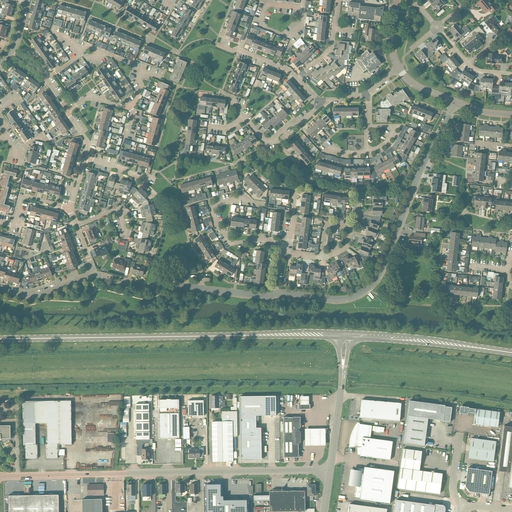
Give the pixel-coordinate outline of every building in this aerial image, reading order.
[(5,6),(4,9),(12,11),(14,6),(8,4),(9,1),(5,0),(3,0),(2,5),(5,6)] [(119,0),(116,7),(119,9),(124,1),(121,0),(119,0)] [(431,5),(430,6),(433,9),(432,9),(436,15),(441,11),(439,9),(441,8),(443,7),(444,5),(446,4),(446,3),(445,1),(444,1),(442,0),(434,0),(436,1),(431,5)] [(488,0),(481,0),(477,3),(477,4),(478,3),(483,9),(482,10),(485,13),(489,11),(491,13),(498,8),(495,4),(493,6),(488,0)] [(235,7),(240,9),(242,10),(245,4),(237,1),(235,7)] [(198,11),(201,6),(194,2),(192,4),(189,2),(188,5),(198,11)] [(347,10),(348,11),(347,16),(351,17),(351,18),(351,19),(352,20),(353,19),(354,18),(354,17),(358,18),(358,19),(380,22),(381,17),(378,16),(379,8),(375,8),(360,6),(358,4),(349,3),(348,8),(347,8),(346,9),(347,10)] [(124,13),(128,16),(135,6),(133,5),(131,7),(128,6),(127,9),(124,13)] [(137,7),(135,6),(128,16),(133,19),(137,11),(135,10),(137,7)] [(2,9),(1,14),(0,14),(0,17),(4,18),(5,15),(11,17),(12,11),(4,9),(2,9)] [(183,9),(182,11),(192,17),(194,13),(187,9),(185,11),(183,9)] [(133,19),(137,21),(143,11),(141,10),(140,13),(137,11),(133,19)] [(145,12),(143,11),(137,21),(142,24),(146,17),(144,15),(145,12)] [(189,22),(192,17),(182,11),(181,12),(180,13),(183,15),(182,17),(189,22)] [(241,15),(238,14),(233,12),(231,18),(238,21),(241,15)] [(142,24),(146,27),(152,17),(150,15),(148,18),(146,17),(142,24)] [(150,29),(155,22),(152,20),(154,18),(152,17),(146,27),(150,29)] [(186,26),(189,22),(182,17),(180,20),(177,18),(176,20),(186,26)] [(492,17),(489,20),(485,23),(491,30),(492,29),(495,33),(497,36),(501,33),(502,31),(497,25),(498,24),(492,17)] [(231,18),(228,23),(236,26),(238,21),(231,18)] [(87,28),(86,28),(85,30),(90,32),(95,22),(93,21),(93,20),(91,19),(87,28)] [(184,30),(186,26),(176,20),(175,22),(178,24),(176,26),(184,30)] [(155,22),(150,29),(155,32),(161,22),(159,21),(157,23),(155,22)] [(93,31),(95,32),(99,23),(97,22),(97,23),(95,22),(90,32),(92,33),(93,31)] [(226,29),(232,31),(234,32),(236,26),(228,23),(226,29)] [(369,29),(369,28),(369,24),(366,24),(365,36),(366,36),(366,41),(374,42),(375,35),(376,35),(377,30),(369,29)] [(462,38),(468,33),(464,28),(461,31),(456,25),(449,30),(456,38),(460,35),(462,38)] [(100,38),(100,37),(101,35),(104,36),(108,26),(106,26),(105,27),(103,26),(98,37),(100,38)] [(104,36),(107,37),(106,39),(110,40),(112,35),(110,35),(112,29),(110,29),(110,28),(108,26),(104,36)] [(181,35),(184,30),(176,26),(175,29),(172,27),(171,29),(181,35)] [(181,35),(171,29),(170,31),(173,32),(171,35),(178,39),(181,35)] [(234,32),(232,31),(226,29),(227,30),(225,36),(234,39),(235,35),(236,33),(234,32)] [(113,36),(112,35),(110,40),(113,42),(114,40),(116,41),(120,32),(118,31),(118,32),(116,31),(113,36)] [(122,44),(125,45),(129,35),(127,34),(126,35),(124,35),(120,46),(121,47),(122,44)] [(245,43),(251,45),(252,41),(253,39),(254,37),(248,34),(245,43)] [(476,38),(464,48),(469,54),(475,49),(476,51),(483,45),(481,43),(484,40),(478,34),(475,36),(476,38)] [(30,41),(33,45),(41,40),(38,36),(30,41)] [(436,39),(435,39),(431,43),(436,49),(441,46),(441,45),(442,44),(442,43),(442,42),(438,37),(436,39)] [(133,38),(129,47),(134,48),(138,39),(135,38),(135,39),(133,38)] [(134,48),(136,50),(135,53),(135,54),(135,55),(136,55),(137,56),(139,50),(138,49),(142,42),(140,41),(140,40),(138,39),(134,48)] [(253,39),(252,41),(251,45),(250,47),(256,49),(259,41),(253,39)] [(33,45),(36,50),(44,44),(41,40),(33,45)] [(262,51),(265,44),(259,41),(256,49),(262,51)] [(341,54),(349,54),(350,45),(349,45),(349,42),(341,41),(341,44),(338,44),(338,50),(342,51),(341,54)] [(313,43),(308,47),(305,44),(302,46),(306,49),(311,55),(316,51),(315,50),(318,48),(313,43)] [(432,53),(436,49),(431,43),(426,47),(429,50),(426,52),(430,57),(433,55),(432,53)] [(46,48),(44,44),(36,50),(39,54),(46,48)] [(271,46),(265,44),(262,51),(268,54),(271,46)] [(144,50),(143,53),(142,53),(145,55),(143,61),(144,62),(146,58),(146,59),(151,48),(146,46),(144,50)] [(276,48),(271,46),(268,54),(274,56),(276,48)] [(283,48),(279,47),(277,46),(276,48),(274,56),(274,55),(280,57),(283,48)] [(39,54),(42,58),(49,53),(46,48),(39,54)] [(151,48),(146,59),(148,59),(149,56),(152,57),(155,50),(151,48)] [(301,54),(306,60),(311,55),(306,49),(301,54)] [(155,50),(152,57),(155,59),(153,62),(155,62),(160,52),(155,50)] [(346,55),(349,55),(349,54),(341,54),(342,51),(338,50),(335,50),(335,56),(338,56),(338,62),(344,65),(344,60),(345,60),(346,55)] [(367,51),(359,57),(355,60),(364,72),(367,70),(369,73),(374,69),(376,67),(376,68),(381,64),(378,59),(376,57),(373,52),(369,54),(367,51)] [(428,59),(430,57),(426,52),(423,54),(421,51),(415,56),(421,62),(425,59),(426,58),(428,59)] [(160,52),(155,62),(158,63),(159,60),(162,62),(163,58),(165,54),(160,52)] [(45,62),(52,57),(49,53),(42,58),(45,62)] [(296,58),(302,64),(306,60),(301,54),(296,58)] [(500,63),(504,64),(504,57),(496,56),(496,54),(488,54),(487,63),(495,64),(495,62),(500,63)] [(445,62),(448,67),(455,61),(451,56),(448,59),(446,56),(441,61),(443,63),(445,62)] [(45,62),(48,66),(55,61),(52,57),(45,62)] [(302,64),(296,58),(292,62),(297,68),(302,64)] [(178,59),(176,64),(187,69),(187,68),(184,67),(184,66),(186,67),(187,63),(178,59)] [(55,61),(48,66),(51,71),(58,65),(55,61)] [(84,67),(80,70),(85,78),(89,75),(87,71),(90,69),(87,65),(86,63),(85,61),(82,63),(83,65),(82,65),(84,67)] [(446,69),(453,78),(458,72),(456,69),(459,66),(455,61),(448,67),(449,67),(446,69)] [(243,64),(240,62),(238,68),(245,71),(247,66),(249,66),(250,65),(244,62),(243,64)] [(334,63),(329,67),(332,69),(330,71),(333,75),(334,77),(344,68),(345,69),(347,67),(344,65),(338,62),(336,64),(334,63)] [(187,70),(187,69),(176,64),(174,69),(183,73),(184,70),(183,69),(184,68),(187,70)] [(332,69),(329,67),(328,65),(323,69),(326,72),(323,74),(327,77),(329,79),(333,75),(330,71),(332,69)] [(12,74),(14,76),(18,70),(14,66),(7,76),(9,77),(12,74)] [(96,72),(99,76),(107,71),(104,66),(100,69),(96,72)] [(322,67),(317,71),(320,74),(317,76),(321,80),(322,81),(327,77),(323,74),(326,72),(323,69),(322,67)] [(235,74),(243,77),(245,71),(238,68),(235,74)] [(261,75),(266,78),(269,70),(264,68),(261,75)] [(181,77),(183,73),(174,69),(172,74),(183,79),(183,78),(180,77),(180,76),(181,77)] [(310,81),(315,87),(318,85),(316,83),(321,80),(317,76),(320,74),(317,71),(316,69),(311,74),(314,76),(311,78),(312,79),(310,81)] [(18,70),(14,76),(16,77),(14,80),(16,82),(22,73),(18,70)] [(80,70),(76,73),(81,81),(85,78),(80,70)] [(275,73),(269,70),(266,78),(272,80),(275,73)] [(110,75),(107,71),(99,76),(102,80),(110,75)] [(458,72),(453,78),(449,83),(453,86),(455,83),(456,84),(457,82),(462,85),(464,82),(468,74),(463,71),(462,74),(458,72)] [(20,80),(23,82),(27,76),(22,73),(16,82),(18,83),(20,80)] [(77,83),(81,81),(76,73),(71,76),(72,77),(77,83)] [(281,75),(275,73),(272,80),(278,83),(281,75)] [(183,79),(172,74),(170,79),(179,83),(180,79),(179,79),(179,78),(183,79)] [(233,80),(240,83),(243,77),(235,74),(233,80)] [(473,92),(475,85),(471,82),(474,78),(468,74),(464,82),(469,85),(467,88),(471,91),(469,96),(472,96),(473,92)] [(102,80),(105,84),(113,79),(110,75),(102,80)] [(27,76),(23,82),(25,84),(23,87),(25,88),(31,79),(27,76)] [(72,77),(68,80),(73,88),(78,85),(77,83),(72,77)] [(28,89),(30,90),(36,82),(31,79),(25,88),(24,89),(26,91),(28,89)] [(105,84),(108,88),(116,83),(113,79),(105,84)] [(480,88),(486,88),(486,80),(481,79),(480,86),(475,85),(473,92),(480,92),(480,88)] [(68,80),(64,83),(69,91),(73,88),(68,80)] [(231,86),(238,89),(240,83),(233,80),(231,86)] [(283,85),(287,90),(293,85),(289,80),(283,85)] [(491,93),(495,94),(495,87),(492,87),(493,80),(486,80),(486,88),(492,89),(491,93)] [(30,90),(32,92),(31,93),(34,94),(40,85),(36,82),(30,90)] [(116,83),(108,88),(111,93),(118,87),(116,83)] [(499,92),(505,92),(505,84),(499,83),(499,87),(495,87),(495,94),(495,100),(499,100),(499,95),(498,95),(499,92)] [(297,90),(293,85),(287,90),(291,95),(297,90)] [(238,89),(231,86),(228,92),(236,95),(238,89)] [(111,93),(114,97),(121,92),(123,91),(122,90),(121,90),(118,87),(111,93)] [(159,93),(167,97),(169,92),(163,89),(161,88),(159,93)] [(301,94),(297,90),(291,95),(295,100),(301,94)] [(398,105),(404,101),(408,98),(402,90),(397,93),(395,90),(392,91),(395,95),(392,97),(391,94),(385,98),(386,99),(383,101),(382,101),(382,102),(380,103),(381,110),(375,110),(375,113),(379,112),(380,116),(376,116),(376,122),(387,122),(387,116),(390,116),(390,110),(389,110),(389,107),(391,106),(396,103),(398,105)] [(38,97),(41,102),(48,97),(45,92),(38,97)] [(121,92),(114,97),(117,101),(121,98),(124,96),(121,92)] [(157,98),(165,102),(167,97),(159,93),(157,98)] [(301,94),(295,100),(300,104),(306,99),(301,94)] [(41,102),(45,106),(52,101),(48,97),(41,102)] [(154,103),(163,107),(165,102),(157,98),(154,103)] [(225,101),(219,100),(218,108),(224,109),(223,114),(227,114),(228,105),(225,104),(225,101)] [(48,111),(55,106),(52,101),(45,106),(48,111)] [(152,108),(160,112),(163,107),(154,103),(152,108)] [(289,105),(287,108),(291,112),(295,108),(291,104),(289,105)] [(48,116),(49,117),(58,110),(55,106),(48,111),(49,113),(48,114),(48,115),(48,116)] [(412,114),(418,116),(421,109),(415,106),(415,108),(412,106),(409,114),(412,115),(412,114)] [(150,113),(154,115),(158,117),(160,112),(152,108),(150,113)] [(278,114),(283,119),(288,115),(282,109),(278,114)] [(427,111),(421,109),(418,116),(424,118),(427,111)] [(17,115),(19,113),(18,112),(16,113),(14,110),(7,115),(10,120),(17,115)] [(53,118),(54,120),(60,116),(61,115),(58,110),(49,117),(50,119),(53,118)] [(427,111),(424,118),(423,121),(420,130),(429,134),(432,128),(424,125),(427,119),(430,121),(433,114),(427,111)] [(278,124),(283,119),(278,114),(273,118),(278,124)] [(20,119),(17,115),(10,120),(13,124),(20,119)] [(331,121),(329,119),(326,115),(321,119),(326,125),(331,121)] [(63,120),(60,116),(54,120),(53,121),(56,125),(63,120)] [(274,128),(278,124),(273,118),(270,120),(268,118),(266,120),(268,122),(274,128)] [(22,122),(20,119),(13,124),(16,128),(25,122),(24,120),(22,122)] [(321,119),(316,123),(321,129),(326,125),(321,119)] [(56,125),(59,130),(66,125),(63,120),(56,125)] [(27,124),(25,122),(16,128),(19,133),(26,128),(25,125),(27,124)] [(263,126),(269,132),(274,128),(268,122),(263,126)] [(316,123),(311,128),(317,133),(321,129),(316,123)] [(66,125),(59,130),(62,135),(69,130),(66,125)] [(28,130),(26,128),(19,133),(22,137),(32,131),(30,129),(28,130)] [(312,138),(317,133),(311,128),(307,132),(312,138)] [(412,130),(409,135),(415,139),(418,134),(412,130)] [(33,137),(31,134),(33,133),(32,131),(22,137),(25,142),(33,137)] [(248,138),(252,145),(257,142),(253,135),(248,138)] [(412,145),(415,139),(409,135),(405,141),(412,145)] [(246,149),(252,145),(248,138),(242,142),(246,149)] [(69,148),(77,150),(79,145),(78,144),(78,142),(72,140),(71,143),(70,142),(69,148)] [(233,143),(235,146),(231,148),(236,155),(241,152),(237,145),(235,141),(233,143)] [(294,151),(300,146),(296,141),(290,146),(294,151)] [(409,150),(412,145),(405,141),(403,144),(400,142),(398,144),(402,146),(409,150)] [(241,152),(246,149),(242,142),(237,145),(241,152)] [(31,146),(30,152),(40,154),(40,153),(43,152),(42,149),(41,149),(42,146),(35,144),(35,147),(31,146)] [(402,146),(398,144),(397,146),(401,149),(399,152),(400,153),(399,155),(399,156),(405,161),(408,156),(406,156),(409,150),(402,146)] [(294,151),(299,156),(305,151),(300,146),(294,151)] [(299,156),(303,161),(309,155),(305,151),(299,156)] [(394,166),(391,159),(390,158),(388,154),(386,151),(384,152),(386,155),(387,158),(386,158),(387,160),(388,159),(388,160),(385,162),(389,169),(394,166)] [(307,165),(313,160),(309,155),(303,161),(307,165)] [(396,156),(391,159),(394,166),(400,163),(400,165),(405,162),(405,161),(399,156),(397,157),(396,156)] [(321,171),(323,163),(317,162),(315,169),(321,171)] [(383,172),(389,169),(385,162),(379,165),(383,172)] [(330,165),(323,163),(321,171),(327,173),(330,165)] [(334,174),(336,167),(330,165),(327,173),(334,174)] [(375,170),(373,172),(374,179),(378,177),(377,175),(383,172),(379,165),(374,168),(375,170)] [(63,169),(63,170),(53,167),(52,170),(59,172),(59,171),(62,172),(61,175),(70,177),(71,172),(63,169)] [(342,168),(336,167),(334,174),(340,176),(342,168)] [(370,179),(374,179),(373,172),(370,172),(370,168),(363,168),(363,176),(370,176),(370,179)] [(238,180),(237,175),(236,171),(230,172),(233,184),(233,182),(236,181),(237,183),(240,182),(239,180),(238,180)] [(88,172),(86,178),(97,181),(98,177),(101,176),(107,178),(108,175),(98,172),(97,175),(88,172)] [(230,172),(224,174),(227,186),(227,185),(226,183),(230,182),(230,185),(233,184),(230,172)] [(227,186),(224,174),(216,176),(219,185),(223,184),(224,186),(227,186)] [(250,187),(257,180),(252,175),(249,177),(247,175),(243,180),(245,182),(248,185),(247,187),(249,189),(250,187)] [(442,192),(444,176),(436,175),(436,179),(432,179),(432,183),(433,183),(432,191),(442,192)] [(115,189),(117,183),(114,182),(116,178),(110,177),(109,181),(106,190),(111,192),(113,188),(115,189)] [(204,179),(206,187),(213,185),(212,185),(215,184),(214,177),(211,178),(210,177),(204,179)] [(86,178),(85,183),(96,186),(97,181),(86,178)] [(204,179),(198,181),(200,188),(206,187),(204,179)] [(118,194),(123,195),(126,181),(121,180),(120,184),(117,183),(115,189),(118,190),(118,194)] [(262,185),(257,180),(250,187),(253,190),(251,192),(253,193),(262,185)] [(132,183),(126,181),(123,195),(127,196),(126,199),(128,200),(131,194),(135,188),(131,187),(132,183)] [(200,188),(198,181),(192,182),(194,190),(200,188)] [(192,182),(186,184),(188,192),(194,190),(192,182)] [(96,186),(85,183),(83,188),(94,191),(96,186)] [(188,192),(186,184),(180,186),(182,193),(188,192)] [(260,196),(263,192),(266,189),(262,185),(253,193),(254,194),(255,192),(258,195),(256,196),(258,198),(260,196)] [(82,193),(93,196),(95,197),(97,192),(94,191),(83,188),(82,193)] [(131,199),(134,202),(144,192),(140,188),(137,191),(135,188),(131,194),(128,200),(129,201),(131,199)] [(141,203),(142,205),(148,202),(145,199),(148,196),(144,192),(134,202),(137,205),(141,203)] [(302,201),(310,202),(310,196),(316,197),(317,195),(321,196),(321,194),(309,192),(309,195),(302,194),(302,201)] [(93,196),(82,193),(81,197),(81,198),(81,199),(92,202),(94,202),(95,200),(92,199),(93,196)] [(423,211),(428,212),(432,212),(433,201),(435,201),(436,196),(428,195),(428,199),(424,199),(423,211)] [(386,197),(374,197),(374,200),(373,200),(373,208),(378,208),(378,207),(382,207),(382,202),(385,202),(386,197)] [(81,199),(80,204),(90,207),(92,202),(81,199)] [(140,209),(141,213),(155,210),(153,204),(149,205),(148,202),(142,205),(143,207),(140,209)] [(90,207),(80,204),(78,210),(81,210),(80,213),(87,215),(88,212),(89,213),(90,207)] [(194,207),(191,207),(186,209),(188,215),(196,213),(194,207)] [(378,208),(373,208),(373,215),(374,215),(373,218),(380,219),(381,215),(382,215),(382,208),(383,207),(382,207),(378,207),(378,208)] [(146,220),(153,220),(152,216),(156,215),(155,210),(141,213),(142,218),(146,218),(146,220)] [(53,213),(51,221),(57,223),(57,221),(58,221),(59,221),(60,221),(60,220),(61,218),(60,217),(58,216),(59,214),(53,213)] [(197,219),(196,213),(188,215),(189,221),(197,219)] [(415,229),(420,230),(423,230),(424,218),(426,218),(426,215),(425,215),(420,215),(419,218),(417,217),(415,229)] [(369,228),(373,229),(373,228),(378,229),(380,223),(379,223),(380,219),(373,218),(373,221),(372,220),(369,228)] [(197,219),(189,221),(191,227),(199,225),(197,219)] [(142,222),(141,227),(154,231),(156,225),(152,224),(153,220),(146,220),(146,222),(142,222)] [(91,241),(92,242),(92,243),(94,243),(95,242),(96,242),(96,240),(95,239),(99,238),(95,228),(97,227),(96,223),(88,226),(89,230),(87,231),(91,241)] [(199,225),(191,227),(193,233),(201,231),(200,231),(203,230),(204,228),(203,224),(199,225)] [(58,238),(68,234),(66,229),(64,230),(63,227),(57,229),(59,235),(57,236),(58,238)] [(154,231),(141,227),(139,231),(143,233),(142,236),(148,238),(149,235),(153,236),(154,231)] [(366,237),(373,240),(374,237),(375,237),(377,231),(378,230),(378,229),(373,228),(373,229),(369,228),(367,234),(366,237)] [(425,238),(425,234),(417,233),(417,237),(410,236),(409,245),(409,244),(421,245),(422,237),(425,238)] [(61,239),(62,242),(70,239),(68,234),(58,238),(59,240),(61,239)] [(137,239),(136,243),(150,247),(151,241),(147,240),(148,238),(142,236),(141,239),(137,239)] [(202,236),(199,237),(195,240),(198,245),(205,241),(202,236)] [(106,239),(107,240),(100,243),(101,247),(94,249),(97,257),(100,256),(101,257),(108,254),(106,247),(109,246),(108,243),(113,241),(111,237),(106,239)] [(133,238),(130,237),(129,237),(128,241),(125,241),(121,241),(120,241),(120,244),(124,246),(122,250),(126,251),(129,241),(132,242),(133,238)] [(366,247),(370,249),(372,242),(373,240),(366,237),(365,240),(364,239),(362,247),(366,248),(366,247)] [(61,246),(62,248),(72,244),(70,239),(62,242),(63,246),(61,246)] [(208,246),(205,241),(198,245),(202,251),(208,246)] [(150,247),(136,243),(135,248),(138,250),(137,252),(143,254),(144,251),(148,252),(150,247)] [(65,249),(66,253),(72,250),(72,251),(74,250),(72,244),(62,248),(63,250),(65,249)] [(208,246),(202,251),(205,256),(212,251),(208,246)] [(359,253),(367,256),(370,250),(371,250),(370,249),(366,247),(366,248),(362,247),(359,253)] [(65,255),(66,259),(74,256),(72,251),(72,250),(66,253),(62,254),(63,256),(65,255)] [(215,257),(212,251),(205,256),(208,261),(215,257)] [(74,256),(66,259),(67,262),(65,263),(66,265),(76,261),(74,256)] [(352,266),(349,259),(348,256),(342,259),(346,268),(343,269),(347,277),(349,275),(348,274),(349,274),(348,272),(350,271),(350,269),(349,267),(352,266)] [(354,257),(349,259),(352,266),(353,269),(359,267),(360,269),(363,267),(360,261),(357,262),(354,257)] [(115,259),(114,263),(113,268),(119,269),(119,270),(124,271),(125,267),(128,268),(130,260),(124,258),(124,261),(115,259)] [(214,267),(220,270),(224,263),(221,262),(222,260),(220,258),(218,260),(214,267)] [(78,266),(76,261),(66,265),(67,267),(69,266),(70,269),(68,270),(69,273),(76,270),(75,267),(78,266)] [(132,262),(130,268),(133,268),(132,273),(142,276),(144,268),(134,266),(135,262),(132,262)] [(336,262),(331,264),(336,277),(337,277),(335,274),(340,271),(344,278),(347,277),(343,269),(340,270),(336,262)] [(50,267),(48,263),(46,263),(47,265),(43,266),(44,269),(47,278),(52,276),(49,267),(50,267)] [(229,267),(224,263),(220,270),(225,274),(229,267)] [(300,280),(301,280),(300,283),(303,283),(303,282),(304,282),(305,274),(301,273),(303,264),(296,263),(296,267),(295,274),(301,274),(300,280)] [(331,280),(336,277),(331,264),(330,264),(332,267),(327,270),(329,275),(326,277),(328,281),(329,283),(332,282),(331,280)] [(305,274),(304,282),(307,283),(308,275),(314,276),(315,269),(315,265),(309,265),(308,274),(305,274)] [(295,274),(296,267),(290,266),(289,272),(286,271),(285,278),(289,279),(291,279),(292,277),(295,277),(295,274)] [(235,269),(235,270),(229,267),(225,274),(230,277),(231,277),(234,277),(234,278),(238,278),(239,270),(235,269)] [(12,272),(13,270),(10,269),(10,271),(6,270),(7,268),(3,280),(8,281),(11,272),(12,272)] [(38,271),(34,272),(38,281),(43,280),(39,271),(40,270),(40,268),(37,269),(38,271)] [(44,269),(40,270),(39,271),(43,280),(47,278),(44,269)] [(315,269),(314,276),(313,279),(319,280),(319,283),(322,283),(323,276),(320,276),(321,270),(315,269)] [(27,282),(28,285),(33,283),(30,274),(31,274),(30,272),(28,272),(29,274),(25,276),(24,274),(23,275),(22,278),(24,283),(27,282)] [(34,272),(31,274),(30,274),(33,283),(38,281),(34,272)] [(494,282),(503,283),(503,278),(498,277),(499,274),(494,274),(493,277),(495,277),(494,282)] [(223,397),(219,397),(219,396),(210,396),(211,408),(219,408),(219,407),(225,407),(225,403),(223,403),(223,397)] [(265,396),(240,397),(240,416),(256,416),(265,416),(265,396)] [(275,396),(265,396),(265,416),(276,416),(275,396)] [(309,397),(304,397),(300,397),(300,405),(298,405),(298,410),(310,410),(310,405),(309,405),(309,397)] [(179,439),(179,409),(179,400),(170,400),(170,399),(167,400),(159,400),(159,409),(159,439),(179,439)] [(366,401),(361,400),(360,413),(359,413),(357,416),(360,416),(360,418),(400,421),(401,403),(366,400),(366,401)] [(48,423),(48,445),(57,445),(72,445),(71,401),(23,401),(23,445),(25,445),(36,445),(35,423),(48,423)] [(188,416),(204,416),(203,401),(188,401),(188,416)] [(424,446),(428,419),(443,421),(443,422),(450,423),(452,408),(445,407),(445,406),(409,401),(404,443),(424,446)] [(149,439),(149,404),(143,404),(135,404),(136,440),(137,444),(138,444),(139,454),(142,454),(142,450),(142,446),(144,443),(149,443),(149,439)] [(474,424),(498,427),(499,412),(475,409),(469,408),(469,407),(460,406),(459,413),(460,413),(460,415),(461,413),(468,415),(468,412),(475,413),(473,425),(474,425),(474,424)] [(237,412),(222,412),(222,422),(223,462),(233,462),(233,437),(237,437),(237,412)] [(256,416),(240,416),(240,441),(261,441),(261,428),(256,428),(256,416)] [(300,417),(283,418),(284,458),(299,458),(298,445),(301,442),(301,432),(298,430),(301,427),(300,417)] [(223,462),(222,422),(212,422),(212,462),(223,462)] [(349,448),(359,448),(359,451),(362,451),(361,455),(360,455),(360,456),(390,460),(392,442),(370,439),(372,426),(358,424),(358,426),(355,431),(353,436),(352,442),(351,448),(349,448)] [(0,439),(1,439),(11,439),(11,426),(0,425),(0,439)] [(511,427),(504,426),(498,471),(504,472),(501,493),(504,493),(505,493),(511,494),(511,489),(511,427)] [(305,427),(305,444),(326,444),(326,427),(305,427)] [(471,438),(468,458),(493,462),(496,442),(471,438)] [(261,460),(261,441),(240,441),(241,460),(261,460)] [(37,445),(36,445),(25,445),(26,459),(38,459),(37,445)] [(58,459),(57,445),(48,445),(45,445),(46,459),(58,459)] [(189,450),(189,453),(189,458),(200,458),(200,456),(204,456),(204,451),(204,448),(199,448),(199,450),(189,450)] [(403,449),(397,488),(432,493),(439,494),(440,487),(439,487),(440,484),(434,483),(435,473),(419,471),(422,451),(403,449)] [(355,487),(354,497),(360,498),(360,500),(364,501),(389,504),(394,471),(369,468),(364,467),(364,469),(358,468),(357,471),(355,486),(355,487)] [(469,492),(489,495),(492,471),(468,468),(465,487),(469,492)] [(184,484),(176,484),(176,493),(184,493),(184,484)] [(221,484),(207,484),(206,511),(247,511),(247,501),(221,501),(221,484)] [(309,485),(307,485),(307,486),(308,496),(315,496),(315,486),(315,485),(313,485),(313,484),(309,484),(309,485)] [(88,485),(88,490),(88,495),(103,495),(103,485),(88,485)] [(151,497),(150,485),(142,485),(143,497),(151,497)] [(269,495),(253,496),(253,501),(269,501),(269,511),(271,511),(302,511),(305,511),(305,509),(305,491),(288,491),(282,490),(282,489),(282,490),(272,490),(272,492),(269,492),(269,495)] [(58,511),(59,500),(59,495),(8,496),(8,511),(58,511)] [(82,501),(81,511),(101,511),(101,500),(82,501)] [(444,511),(445,509),(445,508),(443,506),(442,505),(435,504),(434,505),(396,500),(394,511),(444,511)]
